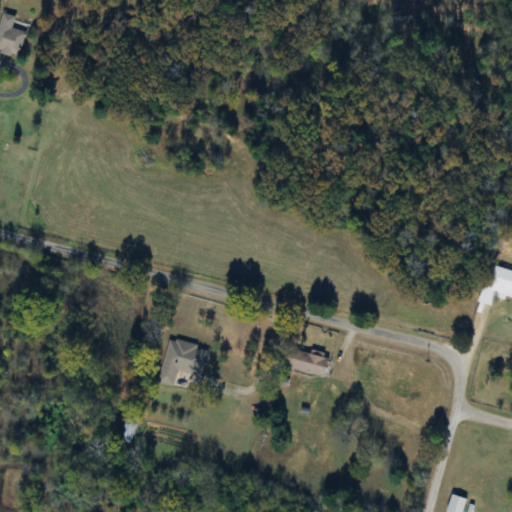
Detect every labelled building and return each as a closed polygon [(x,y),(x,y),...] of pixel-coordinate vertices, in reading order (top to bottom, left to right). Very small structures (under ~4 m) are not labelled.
[(0,22),(0,53),(20,58),(26,32),(13,29),(16,18),(2,14),(0,22)] [(511,272),(490,266),(479,304),(491,308),(495,296),(511,301),(511,272)] [(158,384),(174,388),(178,372),(202,378),(209,350),(169,340),(158,384)] [(324,379),(329,358),(289,349),(284,369),(324,379)] [(121,441),(131,444),(139,416),(129,413),(121,441)] [(463,511),(467,499),(451,495),(446,511),(463,511)]
